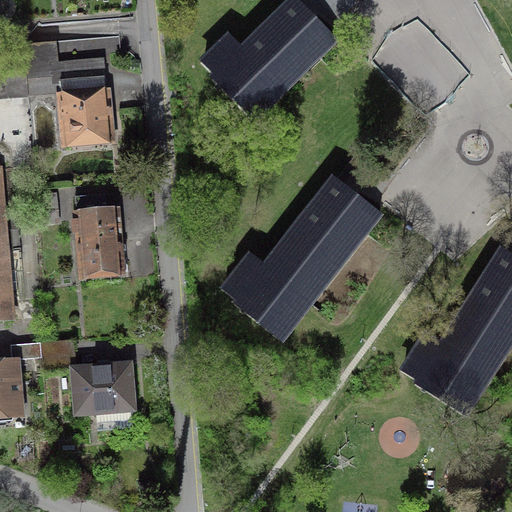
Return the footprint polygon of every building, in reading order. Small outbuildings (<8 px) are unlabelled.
[(306,0),(299,6),(294,2),(243,52),(229,38),(204,63),(217,77),(214,80),(254,120),(254,119),(255,121),(256,120),(255,119),(319,57),(320,58),(321,57),(320,56),(332,43),(334,44),(334,43),(333,42),(333,41),(323,31),(310,17),(317,11),(313,5),(309,0),(306,0)] [(295,0),(294,2),(299,6),(306,0),(309,0),(317,11),(310,17),(323,31),(351,2),(348,0),(295,0)] [(52,43),(24,46),(25,60),(0,62),(0,97),(61,92),(66,142),(110,138),(108,111),(104,63),(54,68),(52,43)] [(335,179),(334,181),(339,185),(348,177),(357,188),(351,195),(366,207),(390,175),(356,153),(354,155),(335,179)] [(0,320),(13,320),(3,203),(17,202),(12,169),(0,170),(0,320)] [(339,185),(334,181),(265,269),(250,257),(225,289),(240,302),(237,305),(281,339),(282,339),(283,340),(284,339),(283,338),(377,218),(378,218),(379,217),(378,216),(366,207),(351,195),(357,188),(353,183),(348,177),(339,185)] [(106,195),(75,197),(82,275),(121,272),(119,240),(116,208),(107,209),(106,195)] [(511,237),(504,250),(503,253),(508,256),(511,251),(511,237)] [(511,251),(508,256),(503,253),(442,346),(426,336),(404,371),(420,381),(418,384),(465,415),(465,414),(467,415),(468,414),(467,413),(511,342),(511,251)] [(76,370),(73,340),(41,343),(44,373),(74,370),(77,414),(133,409),(129,365),(102,368),(76,370)] [(41,343),(11,345),(11,353),(12,360),(42,358),(41,343)] [(0,366),(0,413),(20,412),(17,365),(0,366)]
